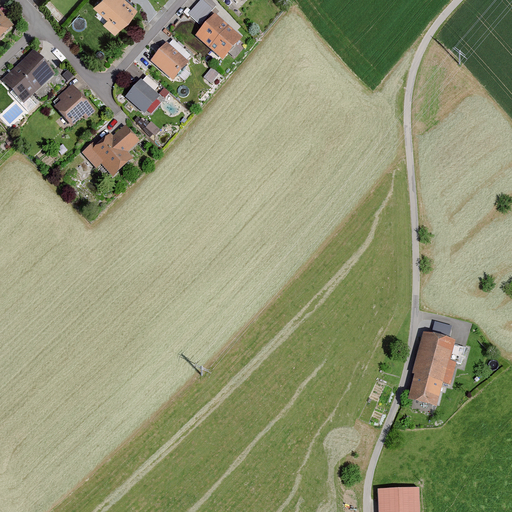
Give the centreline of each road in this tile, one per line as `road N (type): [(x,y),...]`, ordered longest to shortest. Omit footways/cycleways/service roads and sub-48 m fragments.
road 1 (unclassified): [(459,0),(428,36),(408,91),(415,304)]
road 2 (residential): [(367,511),(372,464),(407,368),(415,304)]
road 3 (residential): [(42,25),(100,88),(182,0)]
